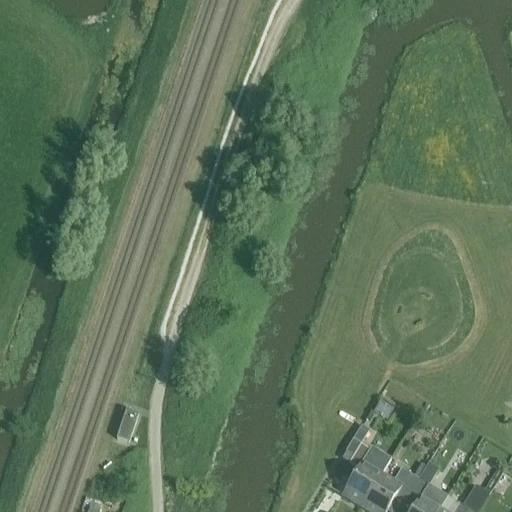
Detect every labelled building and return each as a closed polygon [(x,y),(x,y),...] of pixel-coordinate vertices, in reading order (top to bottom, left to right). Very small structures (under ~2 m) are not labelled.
[(138,415),(126,411),(117,441),(123,443),(129,445),(138,415)] [(361,427),(353,441),(361,446),(369,432),(361,427)] [(358,470),(342,498),(361,510),(382,476),(391,461),(371,449),(369,451),(360,446),(353,441),(346,453),(353,458),(349,464),(358,470)] [(346,453),(342,460),(349,464),(353,458),(346,453)] [(430,463),(418,476),(428,485),(440,472),(430,463)] [(382,476),(361,510),(365,511),(387,511),(396,498),(405,503),(415,486),(418,481),(415,479),(401,470),(394,483),(382,476)] [(511,475),(498,471),(492,493),(508,498),(511,484),(511,475)] [(414,509),(412,511),(439,511),(440,511),(447,498),(436,491),(428,487),(418,481),(415,486),(405,503),(414,509)] [(441,511),(440,511),(439,511),(479,511),(483,506),(489,495),(476,487),(470,498),(463,508),(459,505),(454,511),(441,511)]
